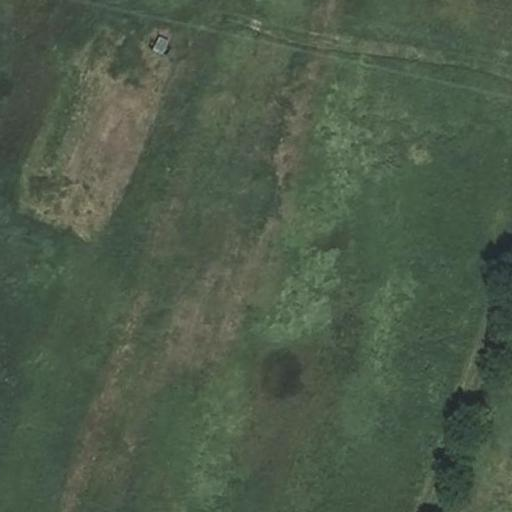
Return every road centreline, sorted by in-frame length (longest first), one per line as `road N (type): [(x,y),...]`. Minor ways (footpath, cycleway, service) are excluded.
road 1 (track): [(511,77),(206,9)]
road 2 (track): [(421,511),(511,252)]
